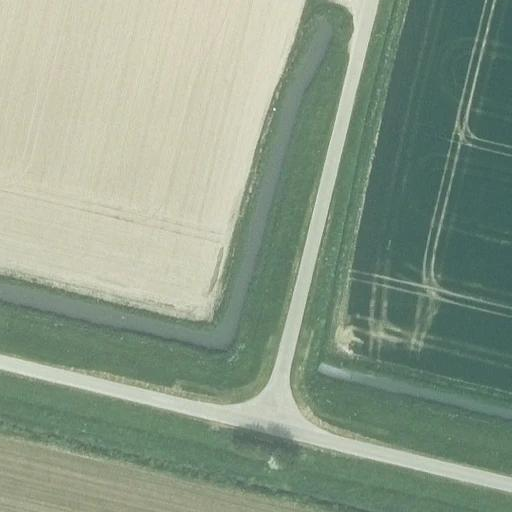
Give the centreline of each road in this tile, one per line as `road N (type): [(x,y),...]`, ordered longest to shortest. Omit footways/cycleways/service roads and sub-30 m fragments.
road 1 (track): [(445,511),(0,404)]
road 2 (unclassified): [(269,426),(372,0)]
road 3 (unclassified): [(269,426),(0,363)]
road 4 (unclassified): [(269,426),(511,485)]
